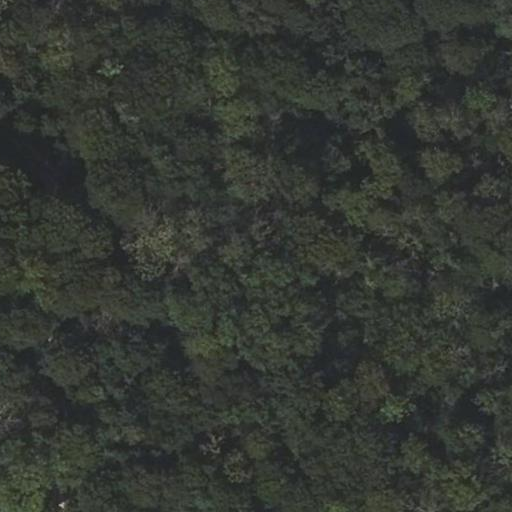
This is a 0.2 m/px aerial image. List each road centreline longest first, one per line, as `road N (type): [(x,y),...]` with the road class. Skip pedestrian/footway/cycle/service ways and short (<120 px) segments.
road 1 (track): [(61,186),(511,457)]
road 2 (track): [(0,126),(61,186),(65,225),(42,413),(61,511)]
